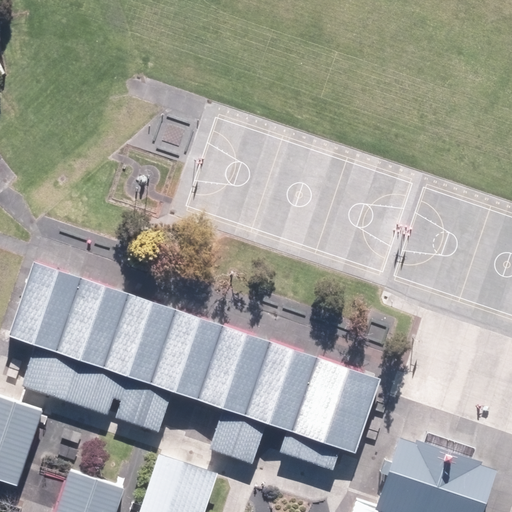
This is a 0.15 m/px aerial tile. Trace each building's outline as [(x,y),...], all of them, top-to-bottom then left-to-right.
[(0,126),(0,153),(30,192),(101,132),(114,75),(100,0),(34,0),(50,86),(0,126)] [(384,369),(36,257),(12,330),(37,338),(23,381),(161,425),(174,385),(224,401),(211,442),(256,456),(268,420),(287,426),(280,448),(335,466),(343,444),(358,449),(384,369)] [(43,412),(0,397),(0,480),(18,487),(43,412)] [(484,511),(503,455),(403,422),(378,497),(359,491),(352,511),(484,511)] [(204,511),(221,465),(161,445),(139,511),(204,511)] [(119,511),(129,485),(70,464),(52,511),(119,511)]
